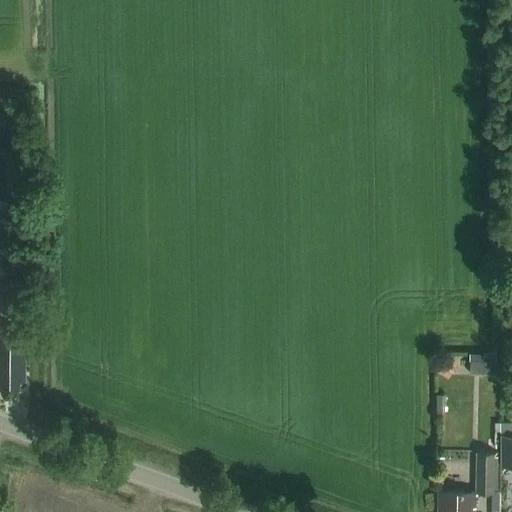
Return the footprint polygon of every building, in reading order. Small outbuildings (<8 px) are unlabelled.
[(22,133),(7,121),(0,129),(0,144),(7,151),(22,133)] [(18,379),(24,379),(23,331),(0,330),(0,387),(18,387),(18,379)] [(448,377),(457,362),(444,354),(435,369),(448,377)] [(470,373),(496,373),(496,359),(470,359),(470,373)] [(437,391),(437,410),(445,410),(445,391),(437,391)] [(511,433),(499,433),(498,465),(511,464),(511,433)] [(492,491),(494,451),(476,450),(475,490),(492,491)] [(475,490),(438,491),(437,511),(475,511),(475,490)]
